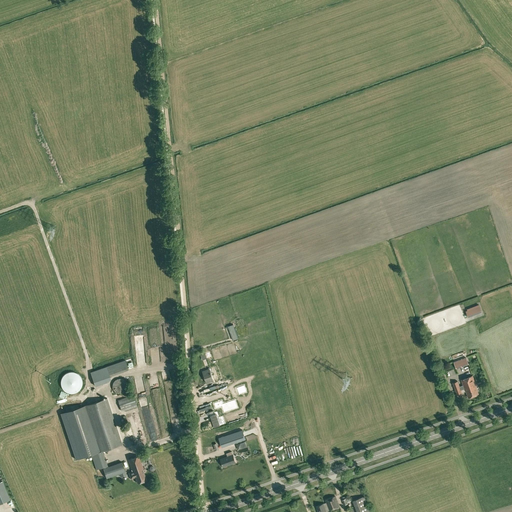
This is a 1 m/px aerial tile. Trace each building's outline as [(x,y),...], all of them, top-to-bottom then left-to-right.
[(467,310),(465,311),(468,317),(481,312),(479,305),(467,309),(467,310)] [(238,333),(240,340),(265,333),(263,324),(264,324),(262,317),(234,326),(236,333),(238,333)] [(255,339),(256,344),(270,340),(269,335),(255,339)] [(106,365),(89,370),(93,384),(110,379),(106,365)] [(207,383),(213,381),(209,369),(203,371),(204,375),(207,383)] [(76,372),(74,372),(71,371),(69,372),(67,372),(66,373),(64,374),(63,376),(62,378),(61,380),(61,382),(61,384),(61,386),(62,388),(63,389),(65,391),(67,392),(69,393),(71,393),(73,393),(75,393),(77,392),(78,391),(80,389),(81,388),(82,386),(82,384),(82,382),(82,380),(81,378),(80,376),(79,375),(77,373),(76,372)] [(478,394),(476,387),(472,376),(461,380),(463,385),(459,387),(457,381),(453,383),(457,394),(466,391),(469,397),(478,394)] [(124,380),(124,379),(123,379),(122,379),(122,378),(121,378),(120,378),(119,378),(118,378),(118,379),(117,379),(116,379),(115,380),(114,380),(114,381),(113,382),(113,383),(112,384),(112,385),(112,386),(112,387),(112,388),(113,389),(113,390),(114,391),(115,392),(116,392),(116,393),(117,393),(118,393),(119,393),(119,394),(120,394),(121,394),(121,393),(122,393),(123,393),(124,393),(124,392),(125,392),(125,391),(126,391),(126,390),(127,390),(127,389),(127,388),(127,387),(127,386),(127,385),(127,384),(127,383),(127,382),(126,382),(126,381),(125,381),(125,380),(124,380)] [(247,383),(238,386),(240,394),(250,391),(247,383)] [(245,395),(248,403),(253,402),(250,393),(245,395)] [(133,395),(118,400),(119,404),(120,407),(121,411),(137,406),(133,395)] [(91,455),(103,451),(122,445),(115,422),(107,400),(107,398),(102,400),(100,400),(60,413),(75,460),(91,455)] [(228,403),(243,456),(258,452),(243,399),(228,403)] [(216,414),(210,416),(214,428),(220,426),(216,414)] [(91,455),(96,470),(108,466),(103,451),(91,455)] [(232,451),(229,452),(227,453),(228,457),(221,459),(223,467),(236,463),(233,455),(232,451)] [(143,470),(144,469),(139,456),(128,460),(133,472),(129,473),(131,479),(136,477),(138,483),(146,480),(143,470)] [(106,479),(125,472),(122,462),(103,469),(106,479)] [(325,511),(326,511),(329,510),(339,507),(335,496),(325,500),(326,503),(322,504),(325,511)] [(357,511),(370,511),(364,496),(353,501),(357,511)]
